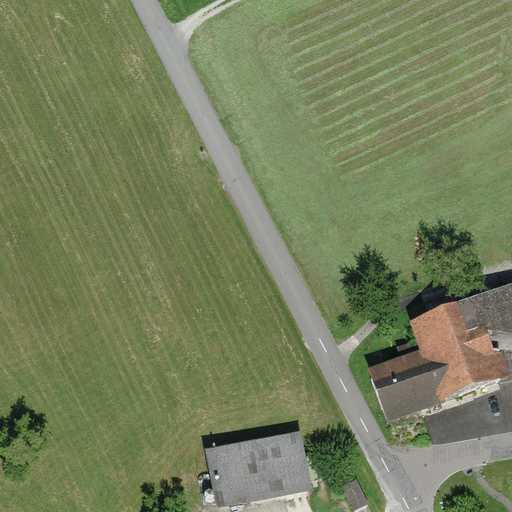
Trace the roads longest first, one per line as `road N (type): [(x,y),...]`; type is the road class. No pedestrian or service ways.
road 1 (residential): [(392,478),(146,0)]
road 2 (residential): [(511,446),(392,478)]
